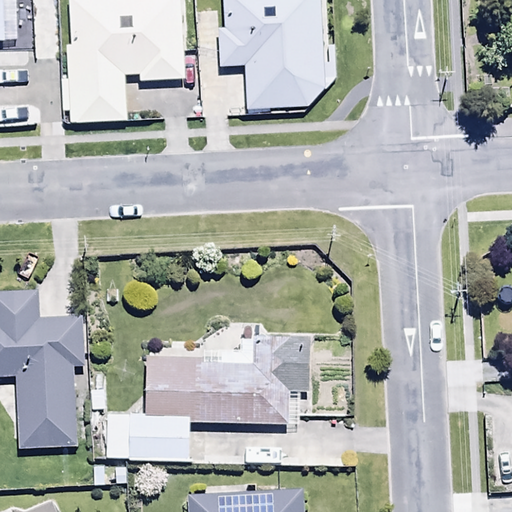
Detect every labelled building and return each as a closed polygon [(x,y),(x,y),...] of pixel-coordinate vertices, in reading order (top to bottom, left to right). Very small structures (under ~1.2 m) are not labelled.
[(0,0),(0,39),(3,40),(3,24),(14,24),(13,0),(0,0)] [(178,0),(67,0),(70,47),(64,47),(66,81),(59,81),(60,112),(67,111),(68,125),(126,122),(123,76),(136,76),(137,83),(183,80),(178,0)] [(217,29),(218,68),(243,67),(244,110),(305,109),(324,89),(320,0),(222,0),(223,29),(217,29)] [(33,289),(0,287),(0,370),(14,370),(16,445),(79,443),(77,365),(85,365),(83,309),(34,311),(33,289)] [(148,351),(145,413),(286,417),(287,381),(306,382),(308,329),(249,327),(248,354),(148,351)] [(186,410),(104,410),(104,453),(185,454),(186,410)] [(302,511),(300,484),(185,490),(186,511),(302,511)] [(56,511),(49,496),(9,511),(56,511)]
